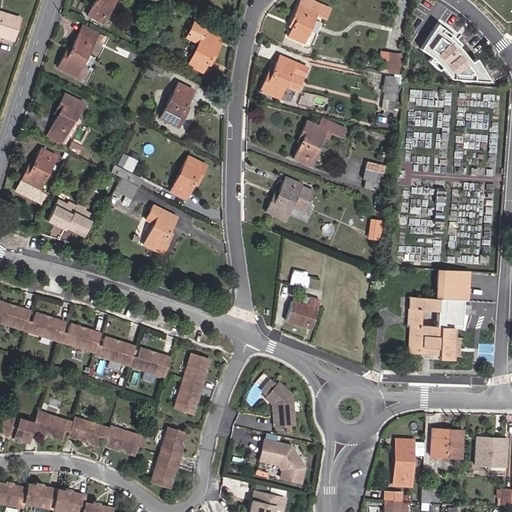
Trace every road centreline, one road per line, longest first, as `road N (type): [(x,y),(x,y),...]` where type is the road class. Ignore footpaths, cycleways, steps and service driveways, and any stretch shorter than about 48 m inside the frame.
road 1 (residential): [(247,335),(236,120),(257,0)]
road 2 (residential): [(0,256),(247,335)]
road 3 (residential): [(186,511),(204,488),(247,335)]
road 4 (tertiary): [(0,176),(54,0)]
road 5 (residential): [(0,464),(92,470),(170,511)]
road 6 (residential): [(511,235),(502,399)]
